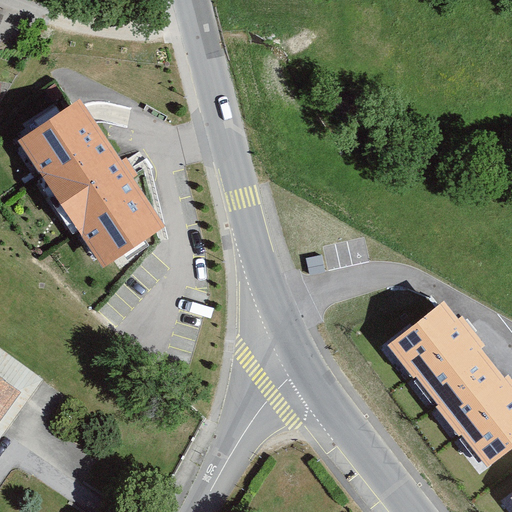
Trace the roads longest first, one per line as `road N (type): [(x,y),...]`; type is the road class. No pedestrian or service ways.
road 1 (tertiary): [(304,365),(259,261),(191,0)]
road 2 (tertiary): [(412,511),(304,365)]
road 3 (unclassified): [(304,365),(240,443),(200,511)]
